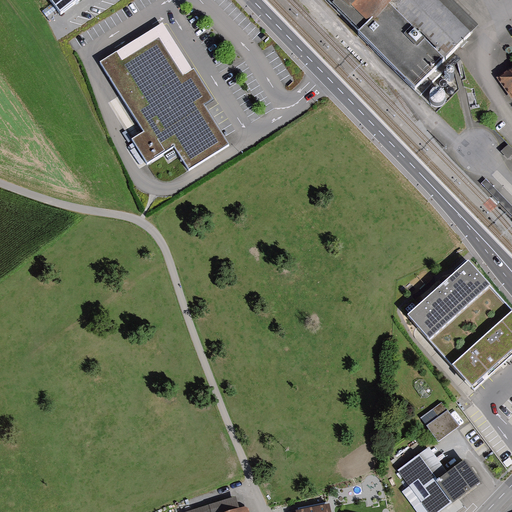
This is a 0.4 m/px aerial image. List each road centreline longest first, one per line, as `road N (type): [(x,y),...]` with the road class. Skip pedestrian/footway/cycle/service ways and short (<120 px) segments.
road 1 (residential): [(0,183),(131,217),(156,234),(264,511)]
road 2 (primary): [(511,267),(252,0)]
